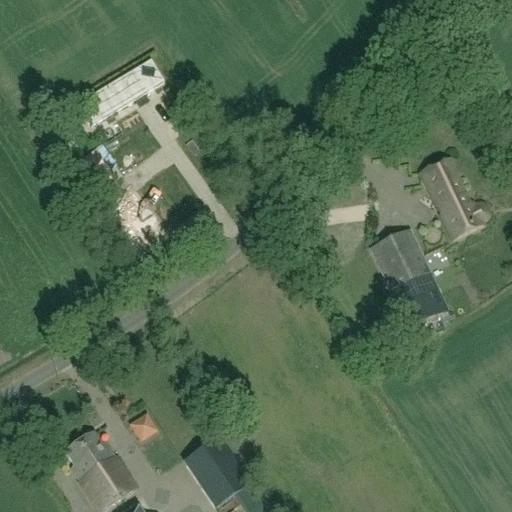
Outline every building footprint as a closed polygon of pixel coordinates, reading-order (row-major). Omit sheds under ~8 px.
[(134,197),(105,217),(136,262),(165,241),(157,229),(173,217),(175,220),(201,201),(155,136),(129,154),(166,208),(150,219),(134,197)] [(469,207),(448,163),(420,177),(452,244),(483,230),(481,226),(485,226),(490,221),(491,215),(487,207),(480,205),(473,207),(473,209),(471,206),(469,207)] [(397,311),(437,293),(410,235),(370,253),(397,311)] [(143,439),(161,428),(149,410),(132,421),(143,439)] [(102,449),(94,437),(65,456),(74,471),(71,473),(96,511),(107,511),(136,493),(106,447),(102,449)] [(184,466),(214,511),(217,511),(253,488),(222,441),(184,466)]
